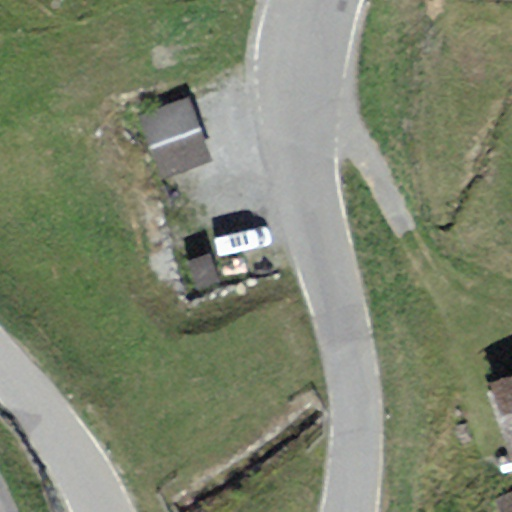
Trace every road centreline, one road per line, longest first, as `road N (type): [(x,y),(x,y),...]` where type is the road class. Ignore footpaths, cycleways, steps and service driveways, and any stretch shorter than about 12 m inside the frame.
road 1 (unclassified): [(352,511),(362,448),(279,88),(287,31),(304,0)]
road 2 (unclassified): [(0,374),(60,440),(93,511)]
